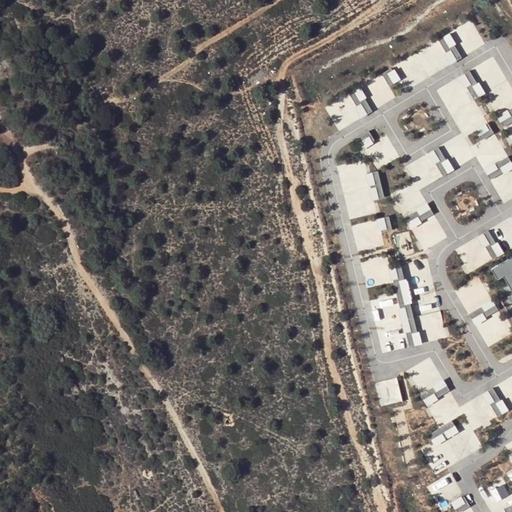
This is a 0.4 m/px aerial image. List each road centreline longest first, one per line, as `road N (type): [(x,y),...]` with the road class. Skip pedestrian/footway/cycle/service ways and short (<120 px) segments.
road 1 (track): [(385,0),(280,70),(280,138),(318,275),(325,343),(383,511)]
road 2 (track): [(0,187),(48,195),(66,221),(78,260),(221,511)]
road 3 (track): [(14,145),(74,134),(275,0)]
